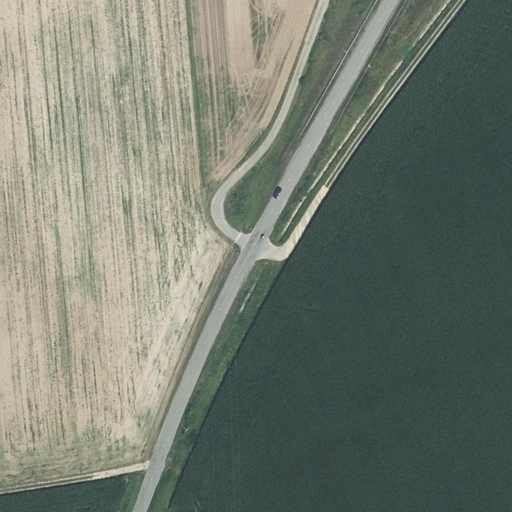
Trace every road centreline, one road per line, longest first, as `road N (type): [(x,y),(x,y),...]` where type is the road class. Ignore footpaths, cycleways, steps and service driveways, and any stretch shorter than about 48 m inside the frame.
road 1 (tertiary): [(139,511),(220,308),(390,0)]
road 2 (track): [(0,488),(156,464)]
